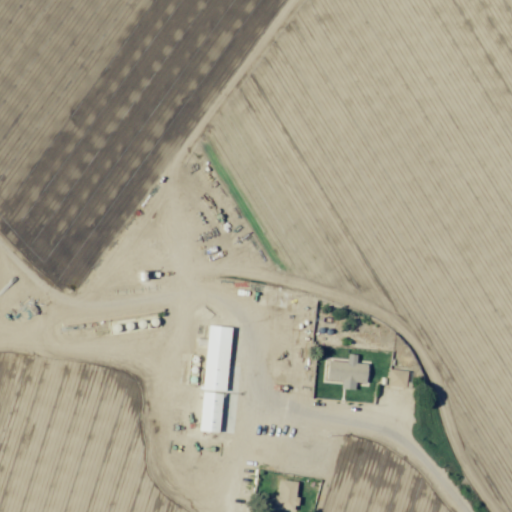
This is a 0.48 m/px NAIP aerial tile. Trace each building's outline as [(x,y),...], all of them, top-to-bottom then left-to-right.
[(61,337),(81,336),(81,325),(61,326),(61,337)] [(226,327),(204,325),(196,431),(218,432),(226,327)] [(402,389),(405,372),(386,369),(384,386),(402,389)] [(282,472),(321,476),(325,444),(285,440),(282,472)] [(274,511),(295,511),(295,481),(274,481),(274,511)]
